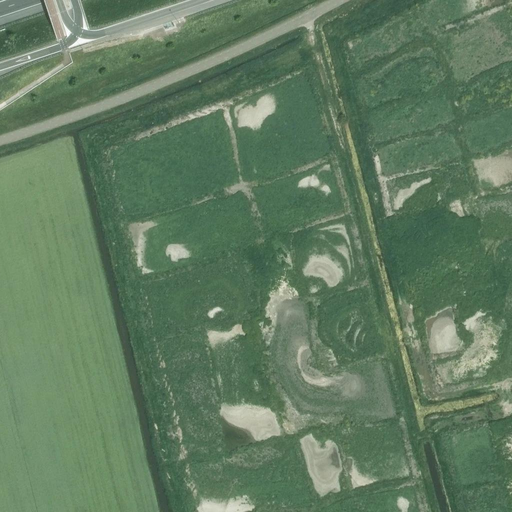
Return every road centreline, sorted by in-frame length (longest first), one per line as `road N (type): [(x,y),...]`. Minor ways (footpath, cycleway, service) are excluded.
road 1 (track): [(309,16),(436,511)]
road 2 (tertiary): [(0,140),(128,96),(339,0)]
road 3 (motorway): [(76,31),(90,35),(200,0)]
